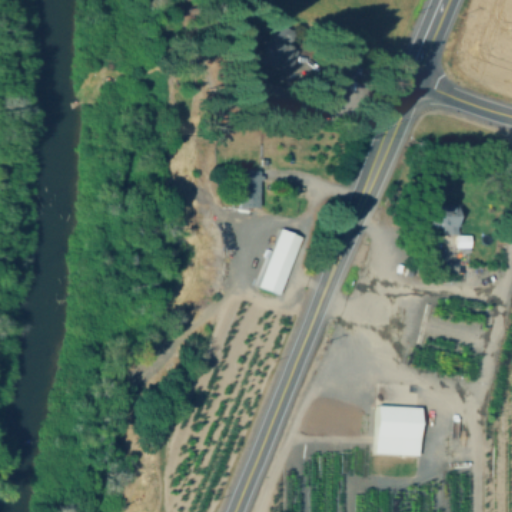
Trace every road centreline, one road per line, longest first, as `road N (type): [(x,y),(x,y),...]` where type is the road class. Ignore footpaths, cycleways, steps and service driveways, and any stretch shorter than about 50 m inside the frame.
road 1 (secondary): [(355,212),(232,511)]
road 2 (track): [(389,289),(387,332),(395,351),(472,410),(474,511)]
road 3 (secondary): [(443,0),(355,212)]
